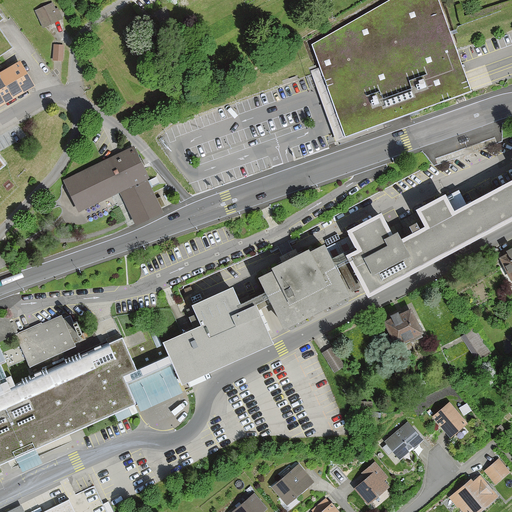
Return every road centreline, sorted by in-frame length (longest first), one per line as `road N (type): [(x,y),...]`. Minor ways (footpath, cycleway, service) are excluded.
road 1 (residential): [(0,499),(125,444),(187,435),(226,377),(511,229)]
road 2 (secondary): [(511,104),(0,286)]
road 3 (residential): [(74,88),(66,160),(0,233)]
